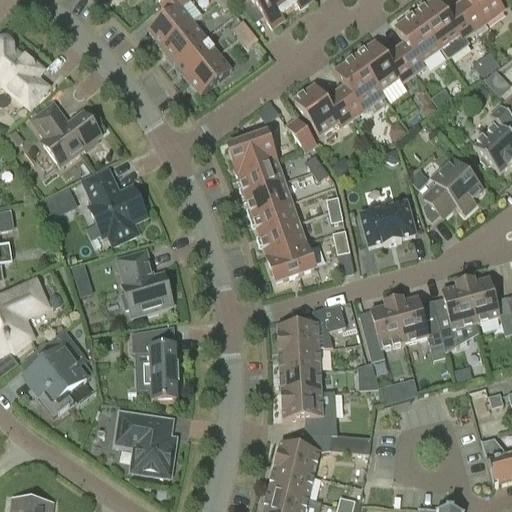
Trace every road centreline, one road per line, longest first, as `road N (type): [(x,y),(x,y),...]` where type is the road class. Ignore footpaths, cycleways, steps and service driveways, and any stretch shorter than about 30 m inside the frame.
road 1 (residential): [(174,154),(375,0)]
road 2 (residential): [(228,327),(462,260)]
road 3 (tertiary): [(174,154),(97,56),(32,0)]
road 4 (tertiary): [(213,511),(225,456),(228,327)]
road 5 (tertiary): [(228,327),(207,238),(174,154)]
road 6 (residential): [(139,511),(0,416)]
